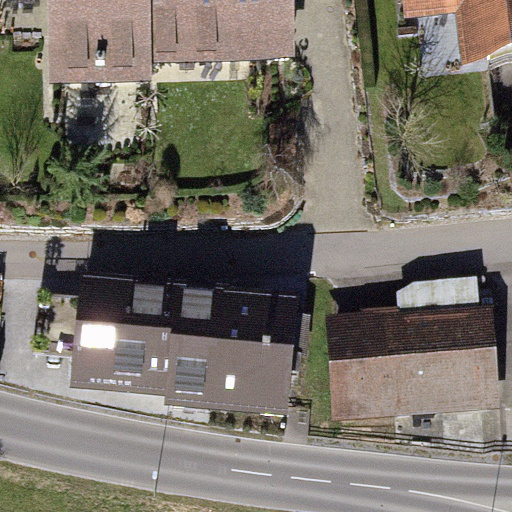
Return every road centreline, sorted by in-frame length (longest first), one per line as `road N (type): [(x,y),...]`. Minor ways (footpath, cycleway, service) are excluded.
road 1 (residential): [(0,257),(511,251)]
road 2 (tertiary): [(0,416),(236,472),(426,493)]
